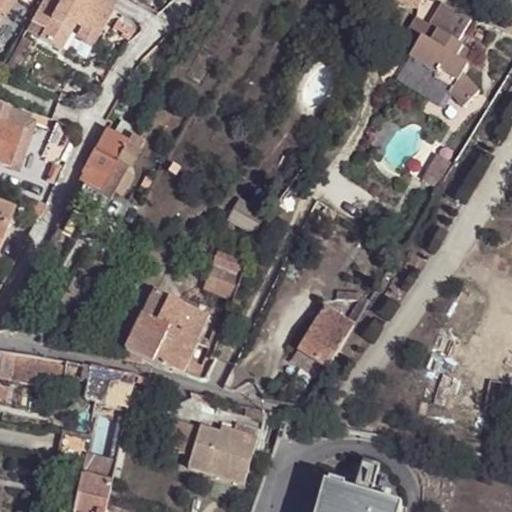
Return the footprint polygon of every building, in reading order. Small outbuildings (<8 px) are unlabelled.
[(14,0),(5,0),(0,9),(0,13),(4,16),(14,0)] [(43,0),(32,21),(45,28),(40,39),(62,51),(77,24),(98,36),(115,8),(100,0),(43,0)] [(380,0),(376,13),(390,17),(392,6),(417,11),(419,0),(380,0)] [(431,26),(413,59),(412,60),(441,77),(439,80),(455,89),(451,93),(466,107),(482,91),(465,74),(476,54),(463,46),(464,46),(460,42),(473,21),(445,3),(431,26)] [(511,14),(488,7),(483,25),(511,35),(511,14)] [(401,50),(413,59),(431,26),(419,18),(401,50)] [(347,107),(351,94),(340,90),(336,104),(347,107)] [(31,116),(0,104),(0,164),(9,167),(17,145),(26,149),(34,120),(30,119),(31,116)] [(56,125),(44,153),(60,160),(72,132),(56,125)] [(84,173),(85,185),(91,188),(100,192),(127,144),(130,141),(123,137),(111,130),(109,129),(89,163),(84,173)] [(130,141),(127,144),(140,152),(146,142),(133,134),(130,141)] [(100,192),(113,200),(117,201),(123,198),(134,179),(135,177),(135,171),(132,167),(140,152),(127,144),(100,192)] [(17,145),(9,167),(18,169),(26,149),(17,145)] [(452,163),(437,154),(422,180),(437,189),(452,163)] [(85,185),(76,199),(82,202),(104,216),(113,200),(100,192),(91,188),(85,185)] [(44,211),(49,202),(39,198),(33,207),(44,211)] [(0,201),(0,245),(15,207),(0,201)] [(241,277),(247,262),(229,256),(216,294),(232,301),(241,277)] [(157,292),(145,317),(172,330),(178,317),(184,306),(157,292)] [(348,324),(355,328),(371,301),(367,299),(362,294),(340,293),(340,302),(360,302),(348,324)] [(210,318),(184,306),(178,317),(205,329),(210,318)] [(333,365),(356,329),(355,328),(348,324),(326,310),(299,354),(320,368),(325,361),(333,365)] [(146,362),(167,371),(183,336),(172,330),(145,317),(128,353),(146,362)] [(183,336),(198,343),(205,329),(178,317),(172,330),(183,336)] [(167,371),(183,375),(198,343),(183,336),(167,371)] [(206,359),(211,361),(215,352),(209,350),(206,359)] [(5,367),(7,355),(0,353),(0,379),(57,391),(60,378),(5,367)] [(145,365),(146,362),(128,353),(124,361),(145,365)] [(292,366),(322,384),(328,373),(320,368),(299,354),(292,366)] [(5,367),(60,378),(92,384),(95,370),(7,355),(5,367)] [(328,373),(333,365),(325,361),(320,368),(328,373)] [(188,377),(205,384),(209,375),(193,367),(188,377)] [(137,378),(95,370),(92,384),(88,401),(103,404),(102,408),(104,409),(130,414),(137,378)] [(235,376),(228,390),(236,394),(253,385),(235,376)] [(0,387),(0,399),(14,402),(16,390),(0,387)] [(102,408),(96,438),(90,466),(87,480),(116,486),(130,414),(104,409),(102,408)] [(254,443),(232,436),(221,433),(219,438),(176,426),(168,453),(191,460),(188,473),(244,489),(257,444),(254,443)] [(235,427),(232,436),(254,443),(257,433),(235,427)] [(110,511),(111,511),(116,486),(87,480),(80,511),(110,511)] [(401,511),(402,511),(345,495),(345,492),(329,487),(328,490),(323,489),(316,511),(401,511)]
